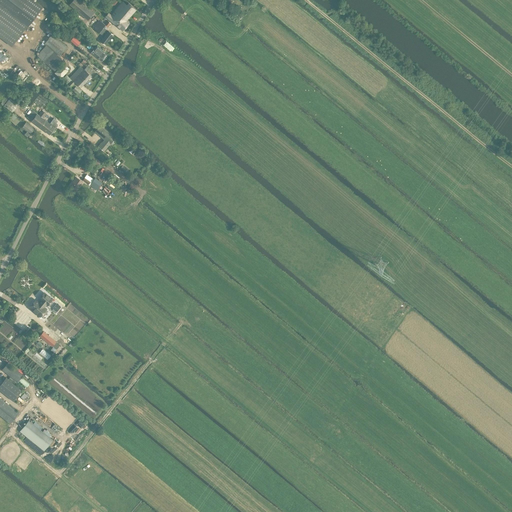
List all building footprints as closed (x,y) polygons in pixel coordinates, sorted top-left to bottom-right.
[(0,0),(0,36),(12,46),(13,45),(24,29),(26,30),(43,7),(33,0),(0,0)] [(79,0),(72,0),(69,4),(79,13),(87,20),(94,12),(85,5),(79,0)] [(127,20),(136,9),(128,3),(126,4),(123,1),(119,5),(124,9),(122,12),(125,14),(124,14),(121,18),(122,19),(123,17),(127,20)] [(227,8),(240,19),(243,15),(239,12),(240,11),(231,4),(227,8)] [(105,17),(116,26),(122,19),(121,18),(124,14),(122,12),(124,9),(119,5),(111,15),(109,13),(105,17)] [(122,19),(116,26),(123,31),(129,23),(127,20),(123,17),(122,19)] [(93,27),(102,34),(110,24),(107,21),(105,24),(99,20),(99,21),(98,21),(93,27)] [(100,41),(105,45),(113,34),(108,31),(100,41)] [(60,56),(67,46),(51,34),(44,44),(60,56)] [(74,36),(70,40),(75,45),(76,47),(80,42),(79,41),(74,36)] [(91,52),(101,61),(107,54),(97,45),(91,52)] [(62,65),(55,73),(61,78),(68,71),(62,65)] [(70,69),(61,78),(71,88),(77,94),(81,91),(76,85),(77,84),(80,88),(91,76),(91,75),(94,73),(87,66),(84,70),(80,66),(73,73),(70,69)] [(8,94),(1,103),(4,106),(10,98),(11,96),(8,94)] [(49,134),(55,127),(50,123),(43,118),(39,115),(38,114),(33,110),(27,118),(49,134)] [(26,121),(21,127),(22,127),(27,131),(24,134),(25,134),(28,137),(30,133),(30,134),(34,128),(26,122),(26,121)] [(100,125),(95,132),(104,139),(98,147),(104,151),(115,137),(100,125)] [(85,146),(82,150),(90,156),(93,152),(85,146)] [(91,155),(87,160),(96,167),(100,161),(91,155)] [(70,186),(76,191),(83,182),(76,177),(70,186)] [(90,185),(97,190),(102,183),(95,177),(90,185)] [(42,300),(39,303),(43,307),(46,303),(48,305),(48,304),(50,306),(53,302),(51,301),(52,299),(44,293),(39,298),(42,300)] [(43,307),(39,303),(35,300),(29,307),(37,313),(36,313),(39,315),(40,316),(43,312),(45,314),(48,311),(46,309),(43,307)] [(43,331),(39,336),(46,341),(50,336),(43,331)] [(8,362),(2,369),(17,382),(18,381),(22,377),(22,376),(23,375),(8,362)] [(6,377),(0,384),(0,390),(13,401),(14,400),(20,392),(22,390),(6,377)] [(22,377),(18,381),(19,381),(26,387),(29,383),(22,377)] [(0,398),(0,414),(10,423),(19,413),(0,398)] [(28,420),(20,431),(44,450),(53,440),(28,420)]
